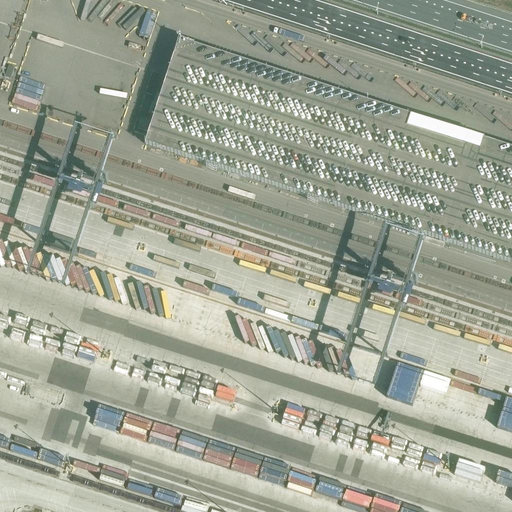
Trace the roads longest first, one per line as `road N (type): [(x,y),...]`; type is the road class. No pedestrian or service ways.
road 1 (motorway): [(275,0),(511,77)]
road 2 (motorway): [(511,41),(384,0)]
